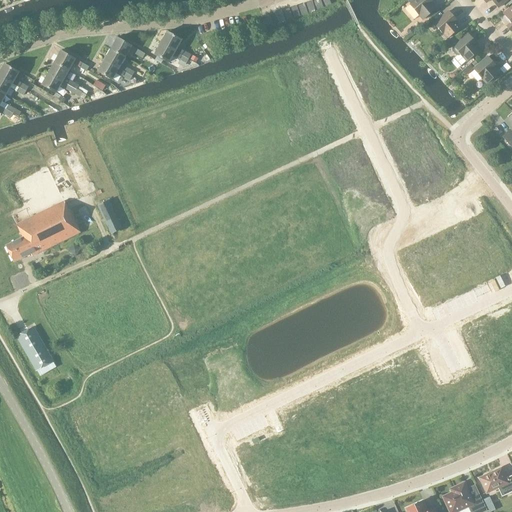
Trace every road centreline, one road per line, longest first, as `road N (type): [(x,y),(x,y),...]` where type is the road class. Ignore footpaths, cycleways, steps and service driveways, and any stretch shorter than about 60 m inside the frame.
road 1 (residential): [(211,433),(170,349),(248,310),(160,129)]
road 2 (residential): [(0,55),(63,34),(183,21),(270,0)]
road 3 (residential): [(420,333),(211,433)]
road 4 (residential): [(302,511),(397,489),(511,441)]
road 5 (residential): [(414,230),(331,56)]
road 6 (tertiary): [(67,511),(0,383)]
road 7 (residential): [(511,87),(455,135),(487,179)]
road 8 (residential): [(414,230),(390,244),(386,260),(420,333)]
